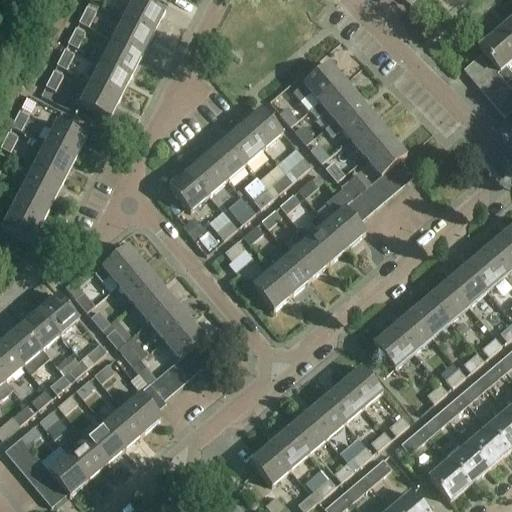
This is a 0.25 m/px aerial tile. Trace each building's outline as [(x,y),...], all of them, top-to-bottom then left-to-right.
[(100,9),(104,0),(93,0),(91,5),(100,9)] [(135,0),(124,22),(153,37),(164,15),(135,0)] [(410,8),(417,0),(400,0),(401,0),(410,8)] [(89,31),(97,16),(87,11),(80,26),(89,31)] [(142,58),(153,37),(124,22),(113,43),(142,58)] [(511,22),(499,33),(511,48),(511,22)] [(78,52),(86,37),(76,32),(69,48),(78,52)] [(511,78),(505,70),(511,64),(511,48),(499,33),(478,51),(483,56),(491,66),(499,75),(497,77),(497,78),(505,87),(511,81),(511,78)] [(102,65),(131,80),(142,58),(113,43),(102,65)] [(67,74),(75,58),(66,54),(58,69),(67,74)] [(471,83),(491,66),(483,56),(463,74),(471,83)] [(120,101),(131,80),(102,65),(90,86),(120,101)] [(479,93),(497,78),(497,77),(499,75),(491,66),(471,83),(479,93)] [(319,107),(344,86),(328,67),(293,97),(298,103),(308,94),(319,107)] [(56,95),(64,80),(54,75),(47,91),(56,95)] [(487,103),(505,87),(497,78),(479,93),(487,103)] [(109,123),(120,101),(90,86),(79,108),(109,123)] [(334,125),(359,104),(344,86),(319,107),(310,114),(317,123),(326,116),(334,125)] [(511,97),(511,95),(505,87),(487,103),(495,112),(511,97)] [(511,97),(495,112),(503,122),(511,114),(511,97)] [(341,134),(350,144),(375,122),(359,104),(334,125),(326,133),(333,141),(341,134)] [(290,131),(298,125),(287,111),(279,118),(290,131)] [(242,129),(264,154),(282,138),(261,113),(242,129)] [(22,135),(29,120),(20,115),(12,130),(22,135)] [(365,162),(390,141),(375,122),(350,144),(365,162)] [(46,147),(75,162),(86,141),(57,125),(46,147)] [(245,169),(264,154),(242,129),(224,144),(245,169)] [(306,150),(314,143),(302,130),(294,137),(306,150)] [(10,157),(18,141),(9,137),(1,152),(10,157)] [(390,173),(399,166),(406,160),(390,141),(365,162),(381,181),(390,173)] [(227,185),(245,169),(224,144),(206,160),(227,185)] [(64,184),(75,162),(46,147),(35,168),(64,184)] [(321,168),(329,161),(318,148),(310,155),(321,168)] [(270,161),(284,173),(294,162),(280,150),(270,161)] [(209,201),(227,185),(206,160),(187,175),(209,201)] [(297,182),(310,171),(303,163),(290,174),(297,182)] [(337,186),(345,180),(334,166),(325,173),(337,186)] [(390,173),(404,189),(413,181),(399,166),(390,173)] [(23,190),(53,205),(64,184),(35,168),(23,190)] [(394,197),(404,189),(390,173),(381,181),(394,197)] [(190,216),(209,201),(187,175),(169,191),(190,216)] [(278,198),(291,187),(284,179),(272,190),(278,198)] [(394,197),(381,181),(372,188),(385,204),(394,197)] [(304,203),(317,192),(311,184),(298,195),(304,203)] [(352,204),(360,197),(349,184),(341,191),(352,204)] [(363,196),(376,212),(385,204),(372,188),(363,196)] [(42,227),(53,205),(23,190),(12,212),(42,227)] [(260,213),(273,202),(266,194),(253,205),(260,213)] [(336,219),(325,228),(347,253),(366,237),(358,227),(344,211),(352,205),(343,194),(327,208),(336,219)] [(367,220),(376,212),(363,196),(354,203),(367,220)] [(286,218),(299,207),(292,199),(279,210),(286,218)] [(358,227),(367,220),(354,203),(352,205),(344,211),(358,227)] [(242,229),(255,218),(248,210),(235,221),(242,229)] [(30,248),(42,227),(12,212),(1,233),(30,248)] [(203,229),(219,224),(215,213),(199,219),(203,229)] [(268,234),(281,223),(274,215),(261,226),(268,234)] [(328,268),(347,253),(325,228),(318,219),(311,226),(318,234),(307,243),(328,268)] [(194,246),(207,235),(195,221),(182,232),(194,246)] [(223,244),(236,234),(230,225),(217,236),(223,244)] [(250,249),(263,238),(256,230),(243,241),(250,249)] [(511,231),(502,239),(511,251),(511,231)] [(505,280),(511,274),(511,251),(502,239),(484,255),(505,280)] [(310,284),(328,268),(307,243),(289,259),(310,284)] [(231,265),(244,254),(237,246),(224,257),(231,265)] [(117,290),(142,269),(126,250),(94,277),(102,286),(109,281),(117,290)] [(229,268),(236,276),(252,263),(245,254),(232,266),(229,268)] [(465,271),(487,296),(505,280),(484,255),(465,271)] [(292,299),(310,284),(289,259),(270,274),(292,299)] [(133,308),(158,288),(142,269),(117,290),(133,308)] [(468,312),(487,296),(465,271),(447,286),(468,312)] [(273,315),(292,299),(270,274),(252,290),(273,315)] [(87,317),(95,310),(80,292),(90,283),(85,276),(66,293),(87,317)] [(428,302),(450,327),(468,312),(447,286),(428,302)] [(148,327),(173,306),(158,288),(133,308),(148,327)] [(39,317),(61,344),(80,328),(58,301),(39,317)] [(431,343),(450,327),(428,302),(410,317),(431,343)] [(163,345),(189,324),(173,306),(148,327),(163,345)] [(103,336),(111,329),(100,315),(91,322),(103,336)] [(42,359),(61,344),(39,317),(20,332),(42,359)] [(391,333),(413,358),(431,343),(410,317),(391,333)] [(187,358),(196,350),(205,343),(189,324),(163,345),(179,364),(187,358)] [(462,327),(455,333),(461,340),(468,333),(462,327)] [(507,346),(511,342),(511,328),(501,338),(507,346)] [(20,332),(2,348),(24,374),(29,381),(48,366),(42,359),(20,332)] [(115,334),(107,341),(118,353),(127,345),(116,333),(115,334)] [(394,374),(413,358),(391,333),(373,349),(394,374)] [(489,362),(502,351),(496,343),(483,354),(489,362)] [(24,374),(2,348),(0,348),(0,383),(5,390),(24,374)] [(94,368),(107,357),(100,349),(87,360),(94,368)] [(187,358),(200,375),(210,367),(196,350),(187,358)] [(129,352),(121,359),(132,373),(141,365),(129,352)] [(511,355),(498,368),(506,378),(511,372),(511,355)] [(191,382),(200,375),(187,358),(179,364),(177,365),(191,382)] [(471,377),(484,366),(477,359),(465,369),(471,377)] [(70,360),(55,373),(62,381),(64,380),(69,376),(72,373),(77,368),(70,360)] [(76,384),(88,373),(81,365),(77,368),(72,373),(69,376),(76,384)] [(168,373),(182,390),(191,382),(177,365),(168,373)] [(479,384),(487,394),(506,378),(498,368),(479,384)] [(102,389),(115,377),(108,370),(95,381),(102,389)] [(149,389),(156,383),(145,370),(136,378),(147,391),(149,389)] [(342,388),(364,413),(382,397),(361,372),(342,388)] [(173,398),(182,390),(168,373),(158,381),(173,398)] [(453,394),(466,382),(458,374),(446,386),(453,394)] [(57,399),(70,388),(64,380),(62,381),(50,391),(57,399)] [(163,406),(173,398),(158,381),(156,383),(149,389),(163,406)] [(0,405),(11,397),(5,390),(0,383),(0,405)] [(460,400),(468,410),(487,394),(479,384),(460,400)] [(83,404),(96,392),(90,385),(76,396),(83,404)] [(345,428),(364,413),(342,388),(324,403),(345,428)] [(147,391),(140,397),(142,399),(141,400),(155,417),(166,409),(163,406),(149,389),(148,390),(147,391)] [(434,408),(447,397),(441,390),(428,401),(434,408)] [(39,415),(53,403),(46,396),(33,407),(39,415)] [(65,419),(79,408),(72,400),(58,411),(65,419)] [(160,423),(155,417),(141,400),(122,416),(141,438),(160,423)] [(440,417),(449,427),(468,410),(460,400),(440,417)] [(327,444),(345,428),(324,403),(305,419),(327,444)] [(508,457),(511,453),(511,423),(506,416),(501,410),(494,416),(499,422),(487,432),(508,457)] [(21,430),(34,419),(28,411),(14,422),(21,430)] [(47,435),(60,424),(53,416),(40,427),(47,435)] [(123,454),(141,438),(122,416),(104,431),(123,454)] [(421,433),(429,443),(449,427),(440,417),(421,433)] [(287,434),(308,460),(327,444),(305,419),(287,434)] [(397,441),(410,430),(403,422),(390,433),(397,441)] [(346,463),(377,436),(365,423),(335,450),(346,463)] [(19,443),(26,452),(41,440),(34,431),(19,443)] [(104,469),(123,454),(104,431),(86,447),(104,469)] [(488,473),(508,457),(487,432),(467,449),(488,473)] [(410,459),(429,443),(421,433),(402,449),(410,459)] [(290,475),(308,460),(287,434),(268,450),(290,475)] [(104,469),(86,447),(76,435),(68,442),(77,454),(67,462),(86,484),(104,469)] [(378,456),(392,445),(385,437),(371,448),(378,456)] [(11,466),(27,452),(26,452),(19,443),(3,457),(11,466)] [(469,490),(488,473),(467,449),(448,465),(469,490)] [(271,491),(290,475),(268,450),(250,466),(271,491)] [(19,475),(34,462),(27,452),(11,466),(19,475)] [(360,472),(373,460),(366,452),(353,464),(360,472)] [(34,462),(19,475),(26,484),(42,471),(34,462)] [(67,501),(86,484),(67,462),(48,478),(50,480),(57,489),(65,498),(67,501)] [(364,482),(372,491),(392,475),(384,465),(364,482)] [(449,507),(469,490),(448,465),(428,482),(449,507)] [(348,468),(335,479),(342,487),(355,476),(348,468)] [(50,480),(48,478),(42,471),(26,484),(34,493),(50,480)] [(41,502),(57,489),(50,480),(34,493),(41,502)] [(344,498),(352,508),(372,491),(364,482),(344,498)] [(330,484),(312,499),(319,507),(337,492),(330,484)] [(49,511),(65,498),(57,489),(41,502),(49,511)] [(392,511),(422,511),(410,497),(392,511)] [(347,511),(352,508),(344,498),(327,511),(347,511)] [(300,511),(312,511),(319,507),(312,499),(298,510),(300,511)]
